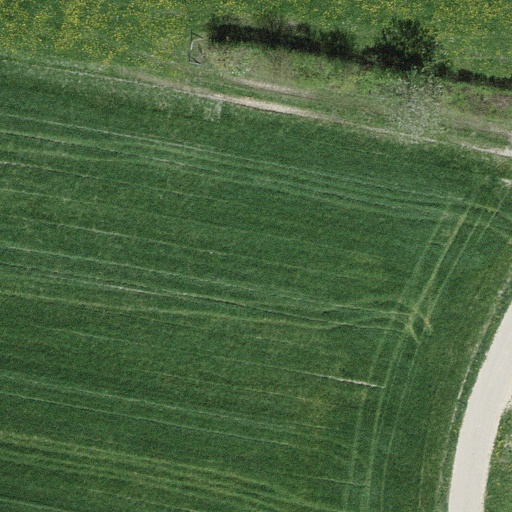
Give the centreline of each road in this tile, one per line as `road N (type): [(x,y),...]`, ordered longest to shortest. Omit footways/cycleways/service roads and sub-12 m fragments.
road 1 (track): [(511,144),(59,59)]
road 2 (unclassified): [(463,511),(478,421),(511,336)]
